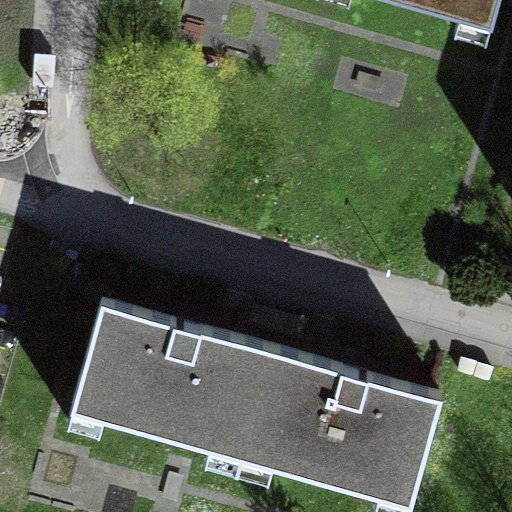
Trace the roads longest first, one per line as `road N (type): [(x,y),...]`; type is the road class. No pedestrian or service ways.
road 1 (residential): [(511,332),(59,213)]
road 2 (residential): [(71,0),(59,213)]
